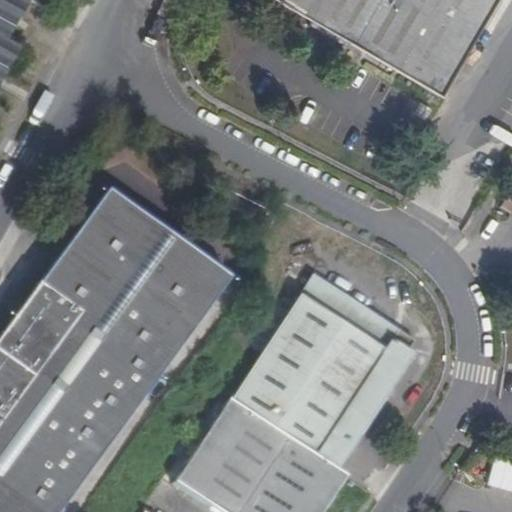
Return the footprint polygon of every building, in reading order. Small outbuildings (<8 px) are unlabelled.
[(40,14),(48,0),(0,0),(0,36),(10,42),(29,7),(40,14)] [(511,0),(275,0),(275,1),(451,103),(511,0)] [(7,48),(10,42),(0,36),(0,71),(11,51),(7,48)] [(0,511),(52,511),(226,274),(106,185),(0,330),(0,511)] [(223,188),(217,201),(216,202),(255,222),(257,222),(258,222),(260,221),(261,221),(268,206),(229,186),(228,186),(226,186),(225,186),(223,188)] [(240,406),(336,471),(411,357),(407,355),(413,345),(316,277),(233,402),(240,406)] [(240,406),(233,402),(230,399),(209,430),(176,483),(219,511),(321,511),(344,477),(336,471),(240,406)]
